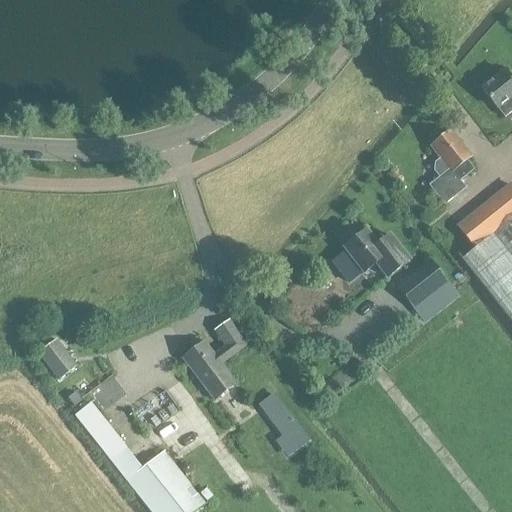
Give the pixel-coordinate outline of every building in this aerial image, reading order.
[(479,86),(482,89),(480,91),(497,112),(504,119),(511,112),(511,83),(504,72),(492,81),(489,78),(479,86)] [(468,159),(449,134),(431,148),(441,160),(435,165),(434,172),(439,178),(428,187),(443,207),(465,190),(459,182),(473,171),(465,161),(468,159)] [(473,250),(511,218),(511,188),(510,185),(456,228),(473,250)] [(511,325),(511,218),(473,250),(460,260),(511,325)] [(408,263),(407,262),(409,261),(399,249),(398,250),(397,249),(398,248),(390,237),(389,238),(388,237),(377,246),(366,231),(343,250),(365,276),(376,267),(387,281),(408,263)] [(413,311),(447,284),(448,283),(430,261),(395,288),(413,311)] [(240,337),(229,321),(214,333),(225,348),(240,337)] [(54,342),(38,356),(57,378),(73,363),(54,342)] [(235,385),(204,344),(183,361),(214,402),(235,385)] [(125,480),(140,468),(91,405),(75,417),(125,480)] [(127,483),(149,511),(194,511),(204,504),(164,453),(127,483)]
